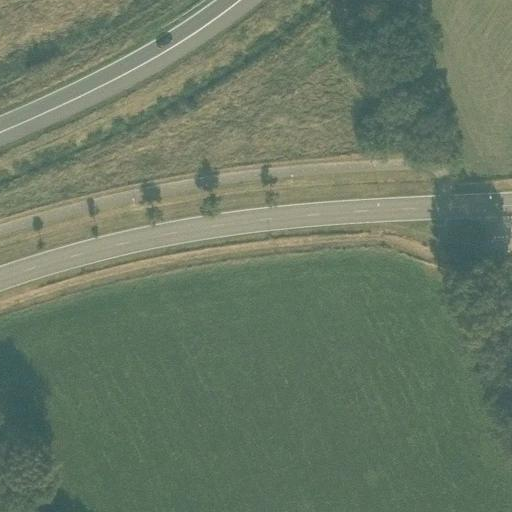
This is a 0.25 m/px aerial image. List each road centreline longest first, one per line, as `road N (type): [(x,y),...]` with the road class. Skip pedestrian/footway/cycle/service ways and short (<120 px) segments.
road 1 (tertiary): [(0,279),(181,232),(300,216),(510,205)]
road 2 (motorway): [(0,122),(110,75),(228,0)]
